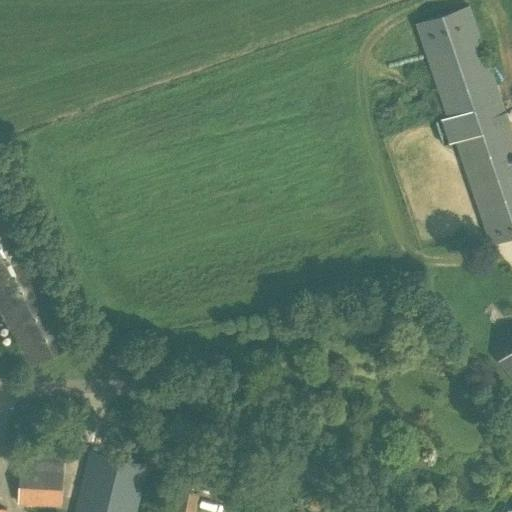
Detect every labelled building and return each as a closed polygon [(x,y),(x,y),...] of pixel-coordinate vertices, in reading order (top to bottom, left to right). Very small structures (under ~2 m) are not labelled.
[(491,243),(511,235),(511,129),(469,5),(416,22),(491,243)] [(0,311),(2,311),(29,367),(80,340),(0,176),(0,311)] [(511,347),(499,358),(511,373),(511,347)] [(342,430),(345,412),(334,410),(330,427),(342,430)] [(234,491),(251,451),(203,434),(188,472),(234,491)] [(62,505),(64,449),(21,446),(18,503),(62,505)] [(137,511),(149,462),(88,447),(73,511),(137,511)]
